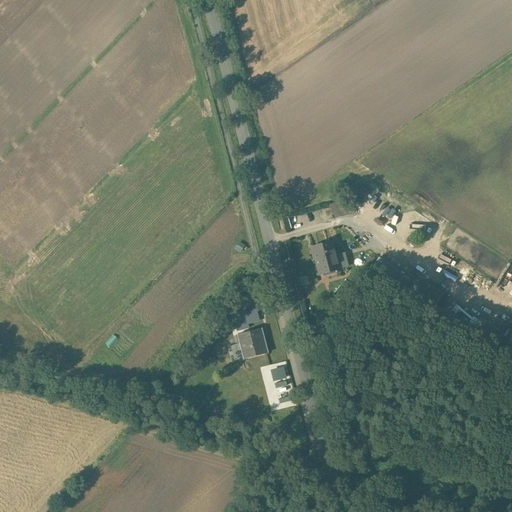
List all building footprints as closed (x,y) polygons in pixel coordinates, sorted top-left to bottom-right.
[(376,182),(374,186),(383,193),(386,189),(376,182)] [(381,212),(375,220),(382,224),(387,217),(381,212)] [(331,243),(311,248),(314,261),(315,261),(320,276),(338,270),(331,243)] [(456,275),(451,286),(482,302),(491,284),(458,267),(454,274),(456,275)] [(504,303),(498,301),(492,313),(508,320),(511,310),(511,301),(505,299),(504,303)] [(492,313),(488,320),(502,328),(506,321),(492,313)] [(261,329),(238,335),(245,360),(267,355),(261,329)] [(286,366),(272,370),(275,381),(289,378),(286,366)]
